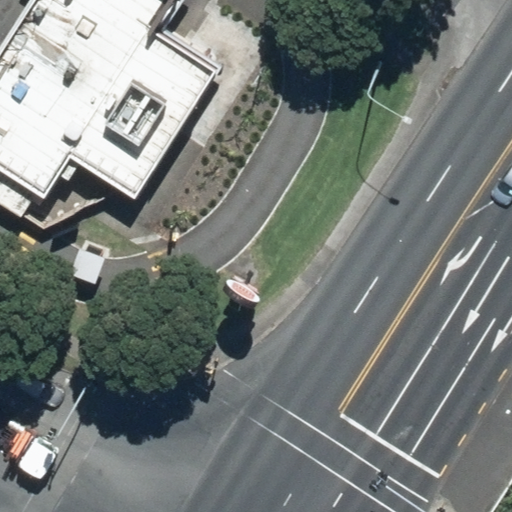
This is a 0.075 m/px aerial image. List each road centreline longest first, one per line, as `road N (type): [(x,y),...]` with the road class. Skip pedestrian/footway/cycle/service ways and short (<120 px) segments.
road 1 (primary): [(315,511),(511,193)]
road 2 (secondary): [(116,511),(0,445)]
